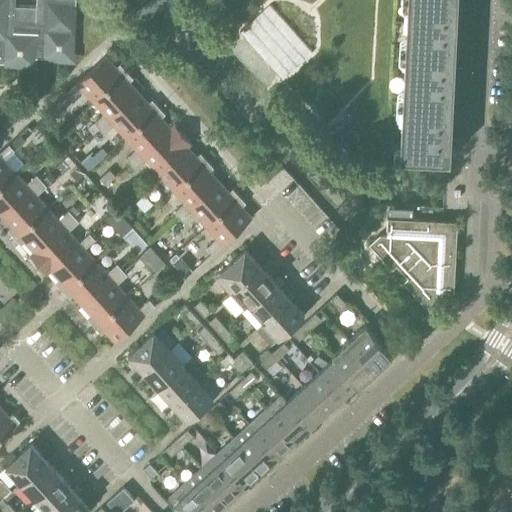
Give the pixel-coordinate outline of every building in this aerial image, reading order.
[(0,0),(0,62),(34,64),(35,57),(73,59),(74,30),(75,0),(0,0)] [(408,0),(401,155),(402,155),(446,157),(451,157),(451,154),(445,154),(452,0),(408,0)] [(247,39),(277,73),(283,79),(312,52),(270,5),(250,23),(245,27),(240,32),(247,39)] [(83,89),(93,101),(127,71),(120,64),(117,67),(107,56),(67,92),(72,98),(83,89)] [(133,78),(127,71),(93,101),(105,113),(95,122),(100,127),(139,91),(130,81),(133,78)] [(115,124),(126,136),(159,106),(152,99),(149,102),(139,91),(100,127),(105,133),(115,124)] [(165,114),(159,106),(126,136),(137,149),(127,158),(132,163),(172,127),(171,127),(162,116),(165,114)] [(100,127),(95,122),(89,128),(93,133),(100,127)] [(175,124),(171,127),(172,127),(132,163),(137,169),(147,160),(158,172),(188,145),(188,146),(192,143),(175,124)] [(0,185),(16,171),(5,159),(14,150),(9,144),(0,152),(0,185)] [(197,156),(188,146),(188,145),(158,172),(148,181),(153,187),(162,178),(173,190),(207,160),(200,153),(197,156)] [(81,161),(89,170),(98,162),(92,156),(90,153),(81,161)] [(213,167),(207,160),(173,190),(185,202),(175,211),(180,216),(220,181),(210,170),(213,167)] [(100,178),(106,185),(116,176),(109,169),(100,178)] [(0,213),(2,216),(41,180),(37,175),(27,184),(16,171),(0,185),(0,213)] [(51,172),(42,180),(47,186),(56,178),(51,172)] [(15,237),(48,207),(37,195),(47,186),(41,180),(2,216),(12,227),(8,230),(15,237)] [(206,225),(239,195),(233,189),(230,191),(220,181),(180,216),(185,222),(195,213),(206,225)] [(246,203),(239,195),(206,225),(217,238),(208,247),(213,253),(252,217),(242,206),(246,203)] [(145,211),(150,206),(142,197),(136,202),(145,211)] [(74,204),(68,209),(69,210),(74,216),(79,211),(74,204)] [(25,241),(34,251),(74,216),(69,210),(59,219),(48,207),(15,237),(21,244),(25,241)] [(111,214),(116,220),(122,215),(117,209),(111,214)] [(50,269),(80,242),(69,230),(79,221),(74,216),(34,251),(31,254),(47,273),(51,270),(50,269)] [(381,234),(370,243),(392,268),(397,264),(409,277),(404,281),(427,306),(437,297),(437,290),(454,291),(458,221),(388,217),(387,234),(381,234)] [(57,283),(63,290),(96,260),(85,248),(95,239),(90,233),(80,242),(50,269),(51,270),(60,280),(57,283)] [(156,252),(151,246),(140,256),(146,262),(156,252)] [(231,292),(235,288),(260,265),(246,249),(216,276),(231,292)] [(176,254),(171,259),(174,262),(179,257),(176,254)] [(73,294),(82,305),(122,269),(117,264),(108,272),(96,260),(63,290),(70,297),(73,294)] [(275,282),(260,265),(235,288),(231,292),(246,309),(250,304),(275,282)] [(89,319),(95,326),(128,295),(118,284),(127,275),(122,269),(82,305),(92,316),(89,319)] [(250,304),(264,320),(289,298),(275,282),(250,304)] [(337,293),(331,299),(341,309),(347,304),(337,293)] [(140,308),(128,295),(95,326),(102,333),(105,330),(115,341),(155,305),(149,299),(140,308)] [(264,320),(279,336),(304,314),(289,298),(264,320)] [(211,310),(201,299),(195,305),(205,315),(211,310)] [(200,320),(190,309),(184,315),(194,326),(200,320)] [(316,312),(305,322),(311,328),(321,319),(316,312)] [(219,332),(225,326),(216,315),(210,321),(219,332)] [(311,328),(305,322),(294,332),(300,338),(311,328)] [(208,342),(214,336),(205,325),(199,331),(208,342)] [(350,339),(376,368),(392,354),(366,325),(350,339)] [(235,337),(225,326),(219,332),(229,343),(235,337)] [(130,354),(144,370),(169,348),(154,332),(130,354)] [(224,347),(214,336),(208,342),(218,353),(224,347)] [(359,381),(358,383),(359,384),(376,368),(350,339),(333,355),(335,357),(336,356),(359,381)] [(273,351),(279,358),(290,348),(284,341),(273,351)] [(184,364),(169,348),(144,370),(159,387),(184,364)] [(243,350),(237,355),(247,366),(252,361),(243,350)] [(267,368),(279,358),(273,351),(262,361),(267,368)] [(237,355),(234,358),(229,352),(220,360),(226,366),(230,361),(240,372),(247,366),(237,355)] [(336,356),(335,357),(320,371),(342,396),(358,383),(359,381),(336,356)] [(159,387),(173,402),(205,374),(190,358),(184,364),(159,387)] [(247,386),(246,387),(252,393),(262,383),(257,377),(252,371),(241,380),(247,386)] [(342,396),(320,371),(304,386),(327,411),(342,396)] [(188,419),(213,396),(213,397),(221,391),(205,374),(173,402),(188,419)] [(246,387),(247,386),(241,380),(230,390),(235,396),(246,387)] [(304,386),(288,400),(311,425),(327,411),(304,386)] [(311,425),(288,400),(287,401),(281,393),(266,408),(295,440),(311,425)] [(208,410),(214,416),(225,406),(220,400),(208,410)] [(10,416),(0,405),(0,438),(20,421),(13,413),(10,416)] [(255,430),(278,455),(295,440),(266,408),(249,423),(255,430)] [(203,426),(214,416),(208,410),(198,420),(203,426)] [(176,439),(182,445),(193,435),(187,429),(176,439)] [(239,444),(262,469),(278,455),(255,430),(240,444),(239,444)] [(262,469),(239,444),(240,444),(233,437),(217,451),(246,484),(262,469)] [(171,455),(182,445),(176,439),(166,448),(171,455)] [(7,466),(21,482),(46,459),(32,443),(7,466)] [(246,484),(217,451),(201,466),(230,498),(246,484)] [(21,482),(35,497),(60,475),(46,459),(21,482)] [(150,463),(144,468),(154,479),(160,474),(150,463)] [(201,466),(185,481),(212,511),(215,511),(230,498),(201,466)] [(35,497),(48,511),(51,511),(75,491),(60,475),(35,497)] [(212,511),(185,481),(168,496),(169,497),(166,500),(171,506),(174,503),(182,511),(212,511)] [(107,501),(117,511),(119,511),(135,499),(123,486),(107,501)] [(51,511),(84,511),(90,507),(75,491),(51,511)] [(5,511),(17,511),(9,503),(2,508),(5,511)]
